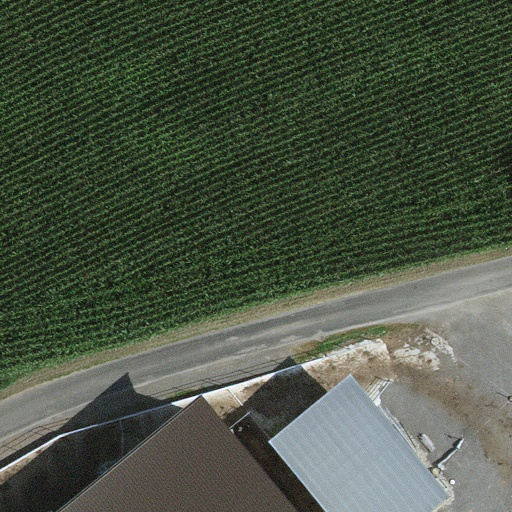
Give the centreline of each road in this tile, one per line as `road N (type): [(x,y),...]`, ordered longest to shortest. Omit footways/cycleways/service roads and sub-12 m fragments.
road 1 (residential): [(511,278),(81,393),(0,432)]
road 2 (track): [(461,291),(503,408),(502,471),(488,511)]
